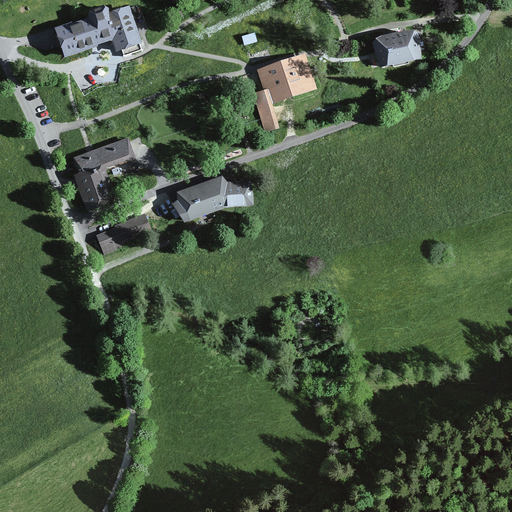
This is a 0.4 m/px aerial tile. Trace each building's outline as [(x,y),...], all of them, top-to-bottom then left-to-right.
[(140,17),(136,6),(109,16),(107,11),(104,8),(91,13),(89,17),(91,21),(71,28),(71,26),(57,31),(66,56),(95,45),(95,42),(113,36),(117,51),(122,49),(124,56),(142,50),(140,43),(132,20),(140,17)] [(382,39),(383,43),(376,46),(383,66),(407,60),(418,59),(416,37),(409,38),(408,34),(382,39)] [(260,71),(266,91),(254,95),(265,131),(278,127),(271,104),(315,89),(304,57),(260,71)] [(128,140),(74,159),(80,175),(76,176),(87,209),(114,200),(103,169),(134,158),(128,140)] [(220,206),(250,204),(250,200),(252,199),(248,183),(226,185),(221,179),(179,194),(179,202),(175,205),(185,220),(215,209),(215,208),(220,206)] [(150,230),(144,216),(116,228),(117,229),(98,237),(105,253),(124,245),(122,242),(150,230)]
